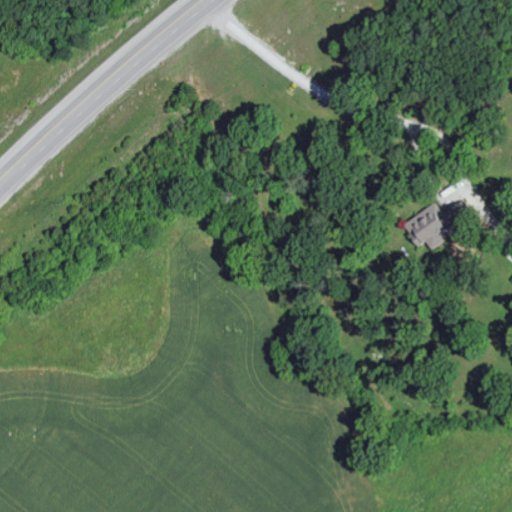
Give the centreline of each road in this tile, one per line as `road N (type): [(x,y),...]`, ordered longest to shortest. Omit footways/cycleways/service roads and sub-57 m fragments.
road 1 (residential): [(0,262),(76,173),(293,0)]
road 2 (secondary): [(211,0),(0,185)]
